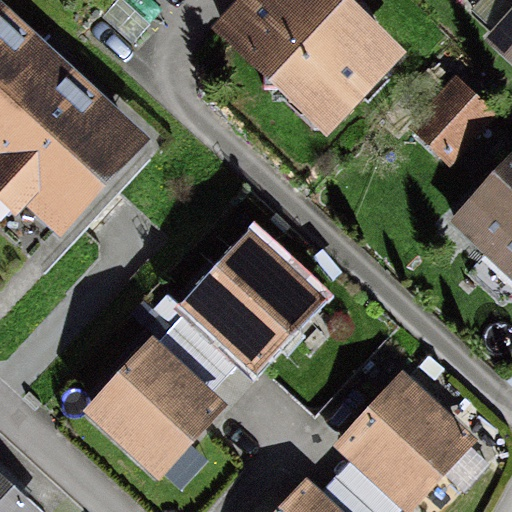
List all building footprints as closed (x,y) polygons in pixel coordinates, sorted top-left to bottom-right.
[(264,90),(299,91),(326,116),(340,116),(388,64),(388,51),(334,0),(248,0),(229,21),(230,39),(262,68),(264,90)] [(511,18),(498,34),(511,47),(511,18)] [(36,54),(0,20),(0,166),(61,223),(134,144),(54,70),(59,64),(42,48),(36,54)] [(487,115),(457,88),(417,131),(448,158),(487,115)] [(511,161),(458,221),(511,270),(511,161)] [(192,306),(256,365),(314,302),(250,243),(192,306)] [(216,408),(152,350),(95,413),(160,471),(216,408)] [(343,447),(409,505),(465,442),(399,384),(343,447)] [(0,511),(25,511),(0,488),(0,511)] [(327,511),(305,491),(285,511),(327,511)]
